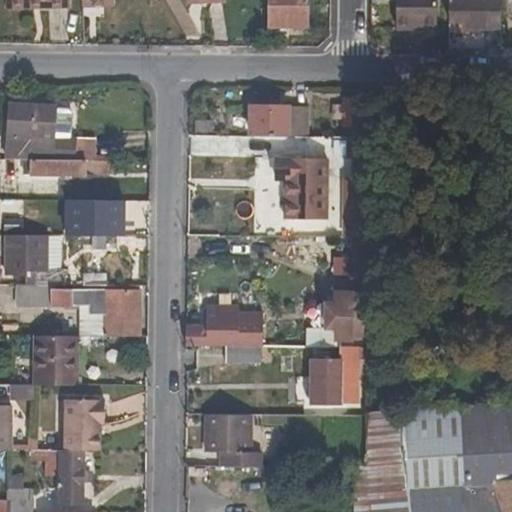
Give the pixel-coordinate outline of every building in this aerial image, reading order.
[(71,7),(70,0),(4,0),(5,9),(71,7)] [(308,0),(269,0),(270,27),(309,26),(308,0)] [(437,0),(396,0),(396,30),(437,30),(437,0)] [(449,0),(449,21),(465,22),(465,30),(501,30),(501,0),(449,0)] [(361,107),(360,101),(344,101),(344,109),(344,118),(344,126),(369,126),(368,108),(361,107)] [(75,139),(54,139),(56,107),(10,104),(6,160),(74,161),(75,139)] [(250,137),(291,137),(291,107),(250,106),(250,137)] [(291,137),(312,137),(312,107),(291,107),(291,137)] [(344,118),(344,109),(333,109),(333,118),(344,118)] [(212,133),(213,121),(196,121),(196,133),(212,133)] [(0,160),(0,172),(6,172),(6,167),(23,167),(23,175),(117,176),(117,162),(74,161),(6,160),(0,160)] [(325,220),(327,162),(277,161),(276,179),(287,180),(287,220),(325,220)] [(12,198),(12,176),(0,175),(0,193),(4,194),(5,198),(12,198)] [(368,205),(352,205),(352,238),(368,238),(368,205)] [(63,237),(5,236),(5,276),(25,276),(25,287),(50,287),(66,288),(66,269),(58,269),(58,260),(63,260),(63,237)] [(368,238),(352,238),(352,260),(337,260),(336,305),(327,305),(327,329),(337,330),(337,340),(364,340),(365,258),(368,258),(368,238)] [(25,287),(16,287),(16,307),(80,308),(81,320),(87,320),(87,338),(139,338),(140,292),(50,291),(50,287),(25,287)] [(261,347),(263,347),(263,325),(188,325),(187,347),(227,347),(261,347)] [(80,338),(33,337),(33,386),(35,386),(79,386),(80,338)] [(227,364),(261,363),(261,347),(227,347),(227,364)] [(342,405),(342,392),(359,392),(360,347),(341,347),(340,361),(311,361),(312,379),(304,386),(304,399),(310,405),(342,405)] [(368,413),(368,398),(355,398),(355,413),(368,413)] [(105,427),(106,400),(65,400),(64,451),(83,451),(102,451),(102,427),(105,427)] [(503,511),(492,483),(511,481),(511,403),(505,404),(400,411),(407,490),(409,511),(503,511)] [(12,450),(12,406),(0,405),(0,450),(8,450),(12,450)] [(368,417),(368,468),(353,468),(354,511),(374,511),(374,492),(407,490),(400,411),(368,413),(368,417)] [(221,454),(230,455),(230,468),(263,468),(263,455),(252,454),(253,416),(206,416),(206,454),(221,454)] [(27,462),(45,462),(45,478),(61,478),(61,503),(83,504),(83,451),(64,451),(39,451),(34,451),(27,451),(27,462)] [(220,468),(230,468),(230,455),(221,454),(220,468)] [(33,511),(34,490),(24,490),(24,475),(8,475),(8,501),(7,511),(33,511)] [(511,511),(511,481),(492,483),(503,511),(511,511)] [(35,488),(36,511),(61,511),(60,487),(35,488)] [(409,511),(407,490),(374,492),(374,511),(409,511)]
